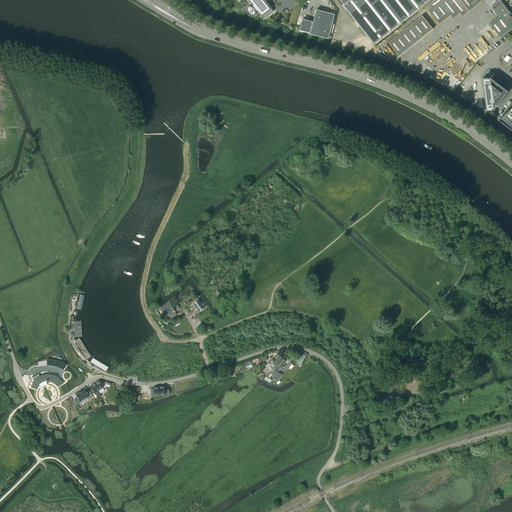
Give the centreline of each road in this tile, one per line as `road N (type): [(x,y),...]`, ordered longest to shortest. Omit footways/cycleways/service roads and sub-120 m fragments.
road 1 (unclassified): [(332,511),(318,479),(336,449),(342,394),(334,370),(314,353),(274,348),(139,384),(96,377),(40,407),(0,327)]
road 2 (secondary): [(511,164),(392,91),(191,27)]
